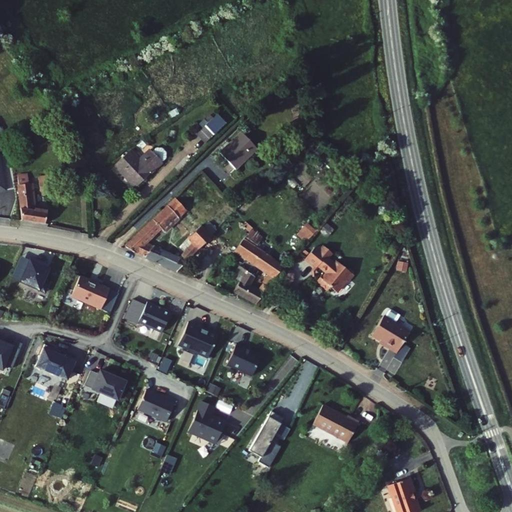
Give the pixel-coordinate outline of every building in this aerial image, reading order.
[(244,116),(235,106),(213,127),(222,137),(244,116)] [(229,155),(230,157),(254,135),(250,131),(238,143),(240,145),(229,155)] [(267,150),(254,135),(230,157),(244,171),(267,150)] [(112,167),(135,190),(161,165),(148,151),(137,162),(128,153),(112,167)] [(54,185),(44,187),(48,201),(57,199),(54,185)] [(29,188),(18,191),(25,219),(46,225),(48,214),(34,210),(29,188)] [(208,228),(182,202),(134,246),(138,250),(163,262),(163,264),(187,274),(223,235),(211,224),(208,228)] [(241,214),(232,205),(222,216),(231,224),(241,214)] [(306,244),(316,231),(306,223),(296,235),(306,244)] [(287,280),(296,268),(255,243),(246,254),(282,277),(287,280)] [(360,268),(358,270),(349,262),(346,266),(339,259),(344,253),(336,245),(332,250),(328,246),(318,257),(328,266),(330,264),(337,272),(335,274),(334,273),(327,280),(338,290),(341,287),(343,284),(349,289),(357,281),(360,281),(365,276),(364,272),(360,268)] [(50,271),(29,262),(18,287),(39,296),(40,293),(46,295),(51,282),(46,280),(50,271)] [(267,278),(251,268),(245,278),(252,282),(244,291),(267,304),(275,294),(270,292),(262,287),(267,278)] [(110,289),(80,276),(70,298),(109,315),(117,295),(109,292),(110,289)] [(277,284),(281,286),(287,280),(282,277),(277,284)] [(277,284),(270,292),(275,294),(281,286),(277,284)] [(146,307),(133,301),(124,320),(138,326),(138,324),(161,335),(171,313),(148,303),(146,307)] [(391,345),(389,347),(401,355),(416,334),(391,317),(378,336),(391,345)] [(219,335),(189,322),(178,348),(208,360),(219,335)] [(12,347),(0,342),(0,373),(2,374),(5,367),(12,370),(22,345),(14,342),(12,347)] [(263,355),(237,344),(226,368),(252,379),(263,355)] [(76,363),(42,350),(34,370),(67,384),(76,363)] [(99,376),(91,373),(85,387),(92,389),(91,393),(119,405),(128,383),(101,372),(99,376)] [(176,402),(147,389),(137,412),(166,425),(176,402)] [(217,408),(200,401),(186,435),(216,447),(226,422),(213,417),(217,408)] [(323,407),(313,426),(349,444),(359,423),(352,419),(351,421),(323,407)] [(284,419),(271,412),(248,454),(261,461),(275,436),(284,441),(289,431),(281,426),(284,419)] [(416,494),(412,480),(390,487),(390,489),(389,492),(390,496),(393,498),(396,511),(420,511),(417,502),(415,502),(413,495),(416,494)]
